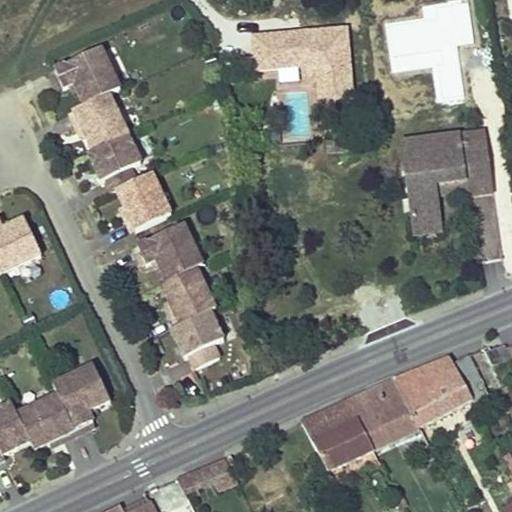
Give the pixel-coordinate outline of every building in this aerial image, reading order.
[(108,94),(120,89),(101,48),(54,70),(62,88),(73,83),(83,106),(108,94)] [(59,90),(62,88),(54,70),(50,72),(59,90)] [(108,94),(83,106),(73,111),(85,136),(93,152),(128,135),(108,94)] [(82,138),(85,136),(73,111),(69,113),(82,138)] [(485,134),(402,145),(412,224),(439,221),(436,196),(435,186),(464,182),(465,193),(465,196),(493,192),(485,134)] [(106,180),(112,193),(117,191),(133,183),(137,181),(132,171),(143,166),(128,135),(93,152),(88,154),(102,182),(106,180)] [(301,166),(272,172),(279,206),(308,201),(301,166)] [(133,183),(117,191),(124,206),(136,231),(169,215),(150,175),(137,181),(133,183)] [(435,186),(436,196),(465,193),(464,182),(435,186)] [(132,233),(136,231),(124,206),(120,207),(132,233)] [(439,221),(412,224),(413,235),(440,231),(439,221)] [(0,278),(0,280),(41,260),(24,224),(2,235),(0,230),(0,278)] [(194,270),(203,266),(183,225),(136,247),(145,265),(156,260),(166,283),(194,270)] [(142,267),(145,265),(136,247),(133,248),(142,267)] [(166,283),(160,286),(167,301),(179,326),(208,312),(213,310),(194,270),(166,283)] [(179,326),(167,301),(164,302),(176,328),(179,326)] [(179,326),(176,328),(169,331),(182,359),(187,358),(193,370),(217,359),(212,349),(223,344),(208,312),(179,326)] [(467,357),(453,364),(470,398),(485,390),(467,357)] [(450,360),(392,382),(418,430),(472,402),(470,398),(453,364),(450,360)] [(111,404),(93,368),(52,387),(58,398),(75,434),(93,425),(88,414),(111,404)] [(392,382),(348,402),(373,451),(418,430),(392,382)] [(75,434),(58,398),(17,418),(30,445),(34,453),(61,440),(75,434)] [(348,402),(301,423),(301,425),(327,473),(373,451),(348,402)] [(0,464),(6,461),(4,458),(30,445),(17,418),(12,408),(0,413),(0,464)] [(93,425),(75,434),(76,437),(95,428),(93,425)] [(75,434),(61,440),(63,444),(76,437),(75,434)] [(225,461),(228,467),(233,464),(231,458),(225,461)] [(225,461),(205,469),(213,486),(217,493),(237,484),(228,467),(225,461)] [(205,469),(177,481),(186,498),(213,486),(205,469)] [(166,511),(185,502),(176,485),(155,496),(162,511),(166,511)] [(403,508),(395,493),(389,496),(398,510),(403,508)] [(121,510),(121,511),(132,511),(149,504),(146,497),(121,510)]
